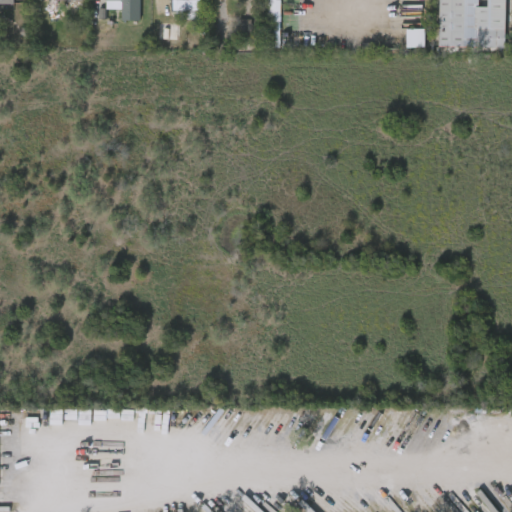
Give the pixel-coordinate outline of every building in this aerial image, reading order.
[(0,0),(0,10),(0,4),(14,4),(14,0),(0,0)] [(140,0),(106,0),(107,10),(122,9),(122,21),(141,20),(140,0)] [(201,0),(201,18),(194,18),(194,13),(171,13),(171,0),(201,0)] [(281,0),(265,0),(264,48),(279,48),(281,0)] [(504,0),(504,48),(439,48),(439,0),(478,0),(478,7),(487,7),(487,0),(504,0)] [(239,49),(253,48),(251,19),(238,20),(239,49)] [(178,25),(178,40),(158,40),(158,25),(178,25)] [(424,48),(406,48),(406,29),(424,29),(424,48)]
